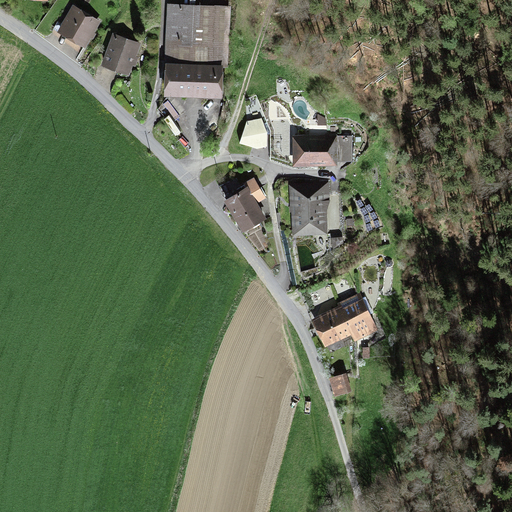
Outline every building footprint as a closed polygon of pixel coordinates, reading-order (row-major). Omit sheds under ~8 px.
[(100,24),(73,7),(58,32),(85,49),(100,24)] [(229,9),(168,7),(166,63),(222,65),(227,65),(229,9)] [(140,46),(113,36),(102,67),(129,76),(140,46)] [(222,65),(166,63),(164,99),(222,100),(222,65)] [(264,123),(261,118),(247,121),(245,126),(248,126),(248,145),(257,148),(261,147),(261,135),(270,134),(266,122),(264,123)] [(335,136),(294,137),(295,168),(335,167),(335,163),(351,163),(351,139),(335,139),(335,136)] [(246,189),(226,201),(243,231),(265,219),(256,203),(264,198),(253,179),(243,184),(246,189)] [(327,184),(291,187),(294,236),(326,234),(324,204),(328,204),(327,184)] [(340,309),(313,321),(326,347),(352,335),(355,342),(377,332),(360,296),(338,306),(340,309)] [(345,374),(331,378),(335,396),(350,392),(345,374)]
